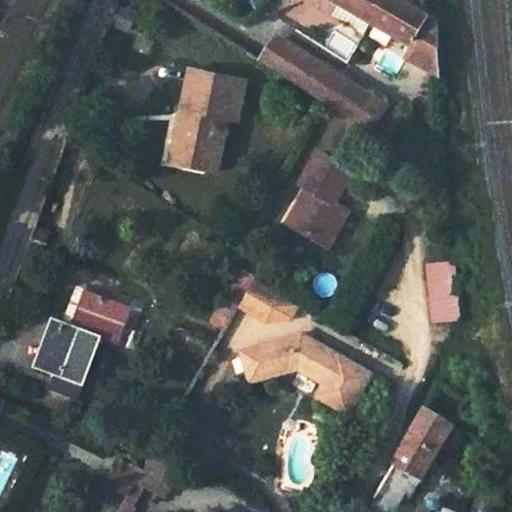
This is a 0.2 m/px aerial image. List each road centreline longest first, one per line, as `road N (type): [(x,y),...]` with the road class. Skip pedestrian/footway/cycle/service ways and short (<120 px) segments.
road 1 (residential): [(0,290),(105,0)]
road 2 (unknown): [(357,511),(404,425),(418,372),(426,298),(413,231)]
